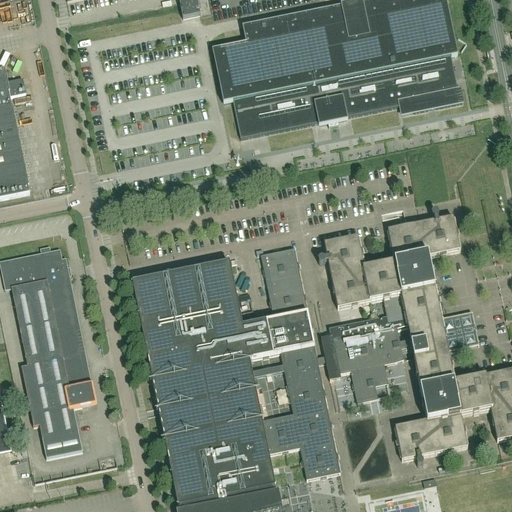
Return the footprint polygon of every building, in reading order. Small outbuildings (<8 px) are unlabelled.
[(211,16),(207,0),(196,0),(179,4),(183,22),(211,16)] [(341,8),(341,9),(242,29),(246,46),(212,53),(212,54),(213,53),(224,106),(233,104),(241,142),(319,126),(320,128),(328,126),(329,131),(339,128),(338,124),(347,122),(346,120),(412,107),(414,116),(462,106),(459,91),(460,91),(460,90),(457,91),(451,60),(457,59),(444,0),(385,0),(363,5),(363,4),(341,8)] [(29,191),(11,107),(12,107),(10,101),(26,97),(23,83),(7,86),(6,83),(7,83),(5,73),(4,73),(4,72),(0,72),(0,202),(30,196),(29,191)] [(320,263),(320,264),(320,266),(320,267),(321,268),(322,268),(324,267),(325,266),(329,265),(329,267),(329,266),(338,312),(383,303),(400,300),(401,300),(404,313),(405,318),(407,330),(410,343),(399,345),(400,352),(412,349),(427,425),(395,431),(402,465),(416,462),(416,461),(417,461),(418,465),(417,466),(417,468),(418,469),(419,469),(420,470),(422,469),(423,467),(422,466),(422,465),(421,464),(420,460),(422,460),(467,451),(461,419),(490,413),(497,445),(511,441),(511,373),(454,386),(443,334),(445,334),(446,335),(453,334),(454,332),(453,325),(451,324),(444,325),(443,327),(442,327),(428,261),(460,254),(453,221),(440,223),(440,224),(438,224),(437,221),(438,220),(438,218),(438,217),(437,216),(436,215),(434,215),(433,216),(432,218),(433,220),(434,221),(435,225),(434,225),(400,232),(388,234),(395,265),(365,272),(358,240),(325,247),(328,261),(328,262),(325,263),(323,262),(321,262),(320,263)] [(81,347),(80,340),(78,339),(77,339),(65,281),(70,280),(66,262),(62,263),(60,254),(51,255),(50,251),(41,253),(42,257),(0,266),(2,275),(6,293),(12,292),(27,369),(21,371),(34,430),(40,429),(46,462),(83,455),(74,412),(82,410),(91,408),(79,349),(80,349),(81,347)] [(307,484),(341,477),(340,476),(319,368),(317,362),(312,336),(295,253),(261,260),(274,324),(243,330),(230,267),(132,286),(178,510),(180,510),(275,490),(269,459),(300,453),(307,484)] [(330,340),(321,342),(325,360),(328,360),(329,366),(326,367),(330,384),(341,382),(340,377),(352,375),(354,387),(352,388),(353,394),(355,394),(358,407),(371,404),(369,392),(376,390),(374,383),(387,381),(384,369),(397,366),(403,365),(401,354),(400,352),(399,345),(398,339),(397,332),(399,332),(407,330),(405,318),(404,313),(401,300),(400,300),(383,303),(387,320),(329,332),(330,340)] [(0,457),(12,455),(2,404),(4,404),(2,392),(0,392),(0,457)] [(435,482),(423,484),(424,491),(436,489),(435,482)] [(275,490),(180,510),(179,511),(282,511),(278,495),(276,495),(275,490)]
